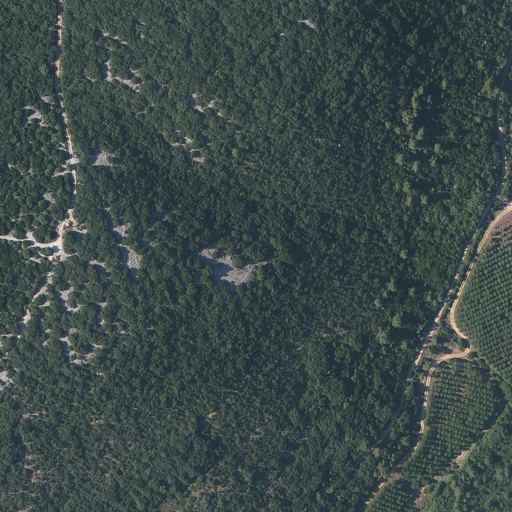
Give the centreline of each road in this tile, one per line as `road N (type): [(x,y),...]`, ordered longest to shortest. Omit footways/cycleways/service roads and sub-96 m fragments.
road 1 (track): [(511,48),(498,95),(501,187),(468,241),(391,425),(338,486),(328,511)]
road 2 (track): [(61,0),(56,85),(75,193),(58,254),(11,351),(0,358)]
road 3 (track): [(361,511),(417,442),(430,372),(438,360),(467,350),(453,323),(457,297),(492,223),(511,205)]
